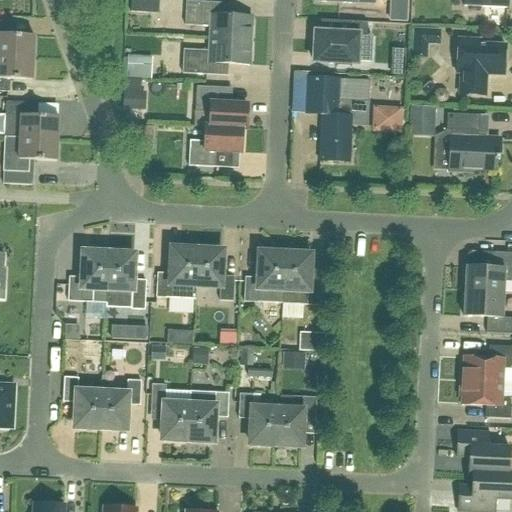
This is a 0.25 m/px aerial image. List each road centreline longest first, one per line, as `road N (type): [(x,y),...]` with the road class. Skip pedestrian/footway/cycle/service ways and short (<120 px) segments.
road 1 (residential): [(421,486),(38,465)]
road 2 (residential): [(38,465),(49,239),(86,212),(133,210)]
road 3 (residential): [(421,486),(434,225)]
road 4 (residential): [(51,0),(133,210)]
road 5 (residential): [(273,217),(285,0)]
road 6 (residential): [(273,217),(434,225)]
road 7 (residential): [(133,210),(273,217)]
